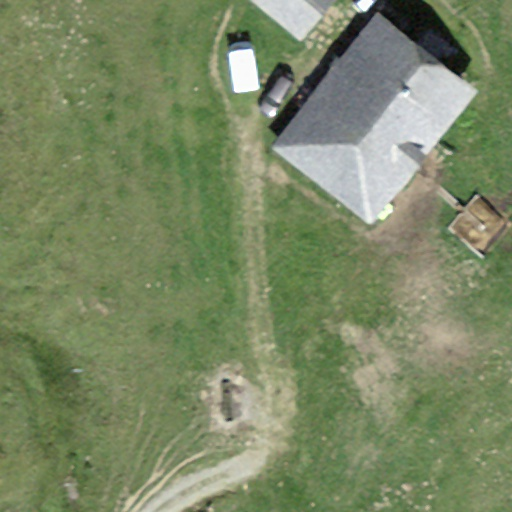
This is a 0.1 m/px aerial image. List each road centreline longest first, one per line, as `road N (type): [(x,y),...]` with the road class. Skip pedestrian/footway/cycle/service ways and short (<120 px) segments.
road 1 (track): [(274,422),(263,219)]
road 2 (track): [(172,511),(238,465),(274,422)]
